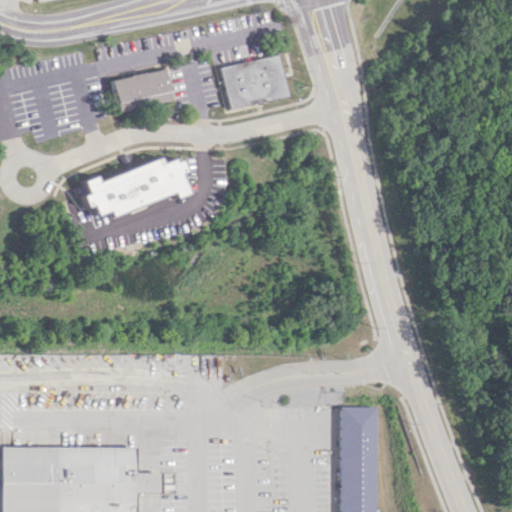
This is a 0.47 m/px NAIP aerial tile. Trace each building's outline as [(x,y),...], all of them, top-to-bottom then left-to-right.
[(216,66),(275,54),(284,95),(225,108),(216,66)] [(109,79),(162,68),(168,100),(115,111),(109,79)] [(81,192),(76,180),(90,175),(92,181),(154,156),(156,163),(168,158),(170,161),(176,159),(180,170),(174,172),(182,192),(169,197),(166,191),(104,216),(102,210),(90,214),(85,203),(80,205),(75,195),(81,192)] [(338,511),(374,511),(376,406),(339,406),(338,511)] [(128,447),(0,446),(0,511),(128,511),(128,492),(153,492),(153,473),(128,472),(128,447)]
